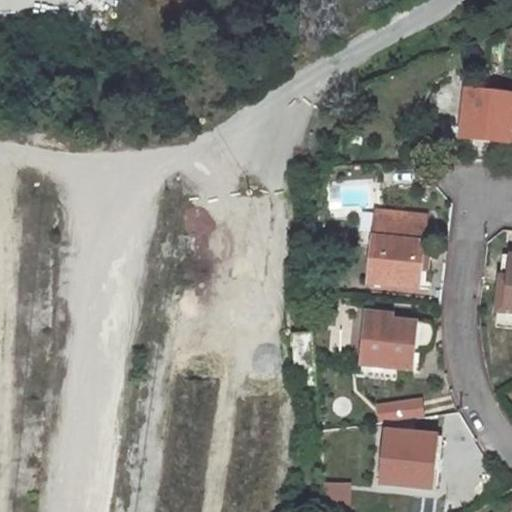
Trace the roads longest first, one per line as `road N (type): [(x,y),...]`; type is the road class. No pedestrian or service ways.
road 1 (residential): [(416,8),(89,221),(52,256),(37,314),(23,511)]
road 2 (residential): [(511,446),(498,434),(470,374),(461,312),(465,231),(474,213),(511,202)]
